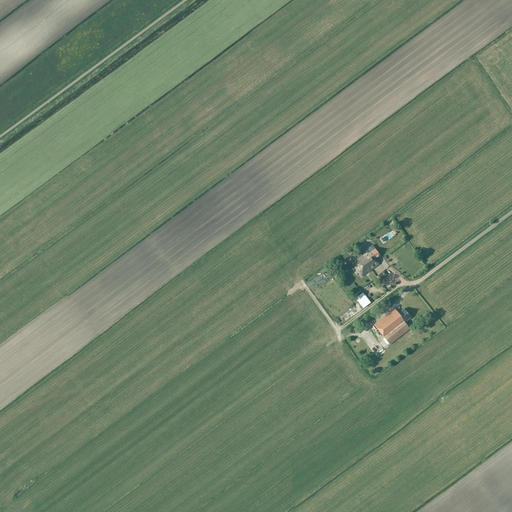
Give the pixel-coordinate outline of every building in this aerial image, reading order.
[(367,253),(362,256),(371,270),(379,264),(375,259),(380,256),(372,245),(365,251),(367,253)] [(371,270),(362,256),(351,264),(361,277),(371,270)] [(384,271),(381,273),(377,276),(381,281),(384,277),(388,275),(384,271)] [(364,291),(356,296),(362,304),(369,299),(364,291)] [(387,304),(377,312),(380,315),(390,307),(387,304)] [(394,309),(374,325),(390,345),(410,329),(404,323),(410,318),(404,309),(398,314),(394,309)] [(341,318),(343,322),(350,318),(347,312),(342,315),(343,317),(341,318)]
